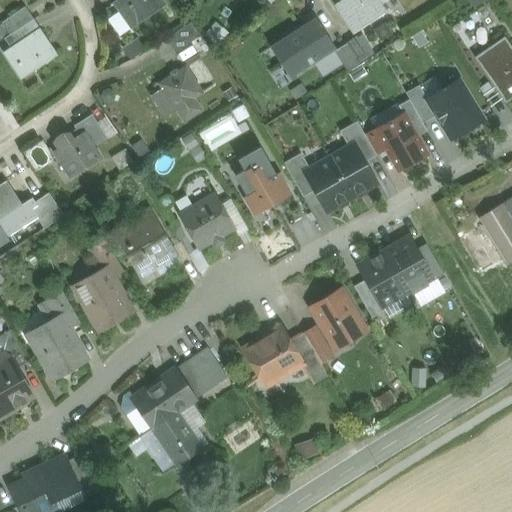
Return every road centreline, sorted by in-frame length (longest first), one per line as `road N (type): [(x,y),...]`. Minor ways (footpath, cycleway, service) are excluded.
road 1 (residential): [(0,460),(169,323),(256,287)]
road 2 (secondary): [(511,362),(279,511)]
road 3 (residential): [(74,0),(92,30),(88,75),(0,148)]
